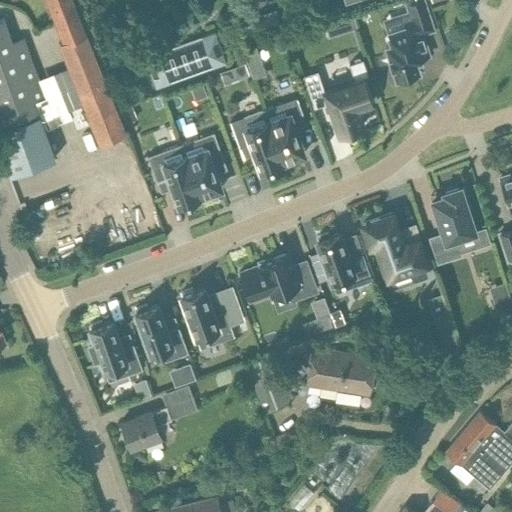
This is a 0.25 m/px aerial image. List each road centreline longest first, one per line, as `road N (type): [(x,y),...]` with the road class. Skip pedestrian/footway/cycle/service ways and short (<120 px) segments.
road 1 (residential): [(37,307),(354,188),(401,161),(440,122)]
road 2 (residential): [(118,511),(37,307)]
road 3 (residential): [(382,511),(462,397),(511,351)]
road 4 (residential): [(440,122),(511,5)]
